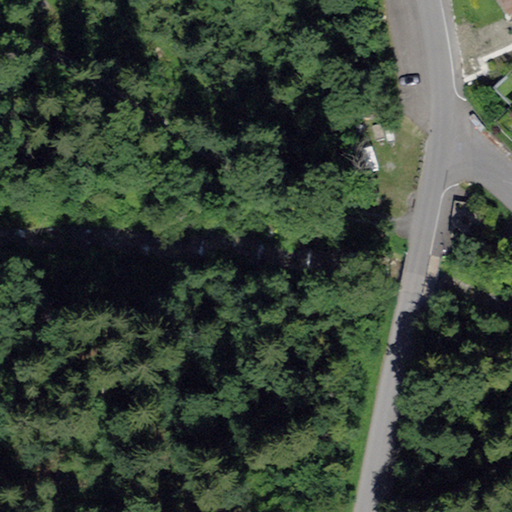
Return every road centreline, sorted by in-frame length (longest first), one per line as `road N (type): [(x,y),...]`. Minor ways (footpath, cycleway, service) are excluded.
road 1 (unclassified): [(365,511),(441,146)]
road 2 (unclassified): [(441,146),(429,0)]
